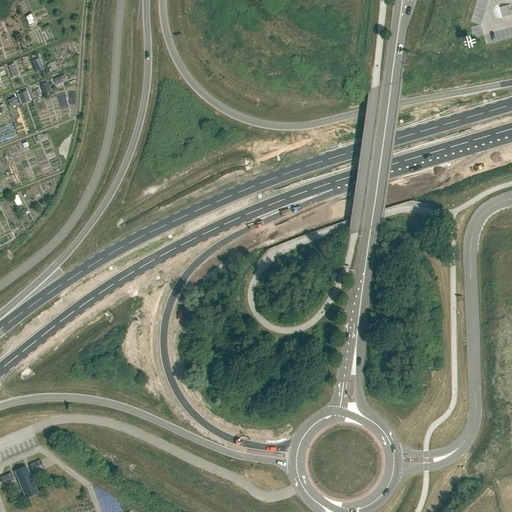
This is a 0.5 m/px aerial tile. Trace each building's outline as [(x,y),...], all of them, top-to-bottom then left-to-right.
[(27,12),(22,13),(26,23),(31,21),(27,12)] [(47,83),(41,86),(43,92),(50,89),(47,83)] [(19,88),(13,90),(16,100),(22,98),(19,88)] [(15,192),(9,194),(12,204),(18,202),(15,192)] [(43,467),(41,461),(29,466),(32,472),(43,467)] [(15,472),(24,493),(35,488),(26,467),(15,472)] [(14,480),(11,473),(0,478),(3,485),(14,480)]
